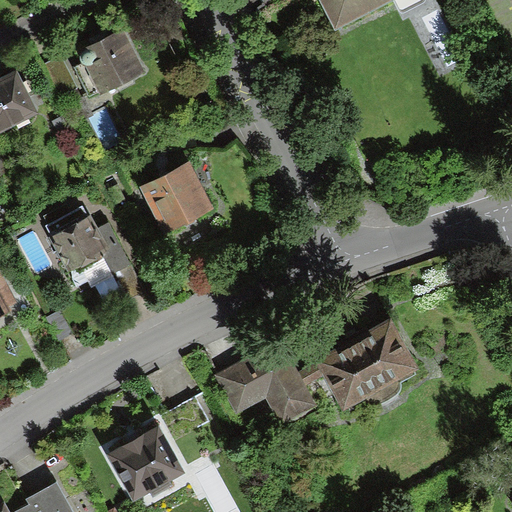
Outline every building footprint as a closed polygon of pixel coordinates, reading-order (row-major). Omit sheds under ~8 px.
[(309,0),(329,40),(412,0),(309,0)] [(120,38),(76,57),(94,96),(137,77),(120,38)] [(9,75),(0,79),(0,136),(31,122),(9,75)] [(182,167),(142,188),(171,244),(211,223),(182,167)] [(80,219),(39,235),(59,283),(100,266),(80,219)] [(414,390),(386,331),(309,367),(337,426),(414,390)] [(283,345),(213,378),(232,419),(302,387),(283,345)] [(126,511),(181,486),(157,434),(100,461),(124,511),(126,511)] [(65,511),(55,489),(25,503),(28,511),(65,511)]
